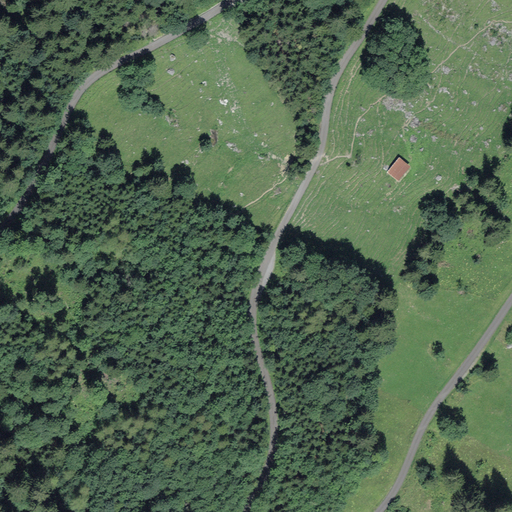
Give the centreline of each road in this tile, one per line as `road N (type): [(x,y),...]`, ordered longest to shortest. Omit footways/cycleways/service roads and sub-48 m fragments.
road 1 (track): [(245,511),(268,466),(272,407),(253,295),(318,159),(337,71),(381,0)]
road 2 (track): [(229,0),(81,89),(0,229)]
road 3 (track): [(511,300),(439,398),(376,511)]
